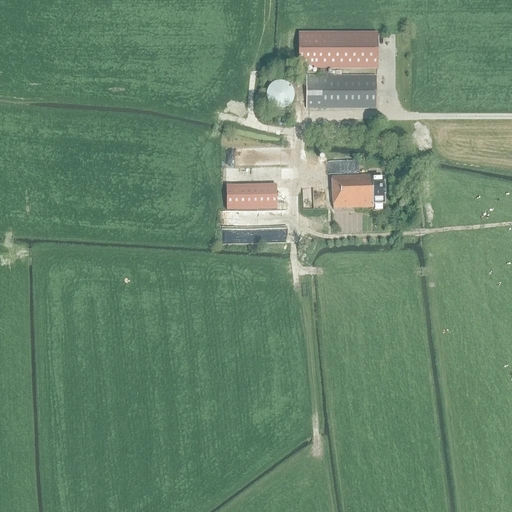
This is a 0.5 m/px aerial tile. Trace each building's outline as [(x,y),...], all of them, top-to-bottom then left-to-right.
[(305,110),(375,110),(375,76),(327,77),(327,69),(377,69),(377,35),(313,35),(313,69),(320,69),(320,77),(306,77),(305,110)] [(291,95),(291,93),(291,90),(291,88),(288,85),(285,82),(281,81),(278,81),(276,82),(274,83),(271,85),(270,88),(269,90),(269,93),(269,95),(270,98),(272,101),(274,103),(276,104),(280,104),(283,104),(285,103),(288,101),(290,98),(291,95)] [(292,168),(277,168),(277,177),(281,177),(281,181),(292,181),(292,168)] [(372,205),(383,205),(382,179),(371,180),(370,176),(352,177),(331,177),(332,210),(372,209),(372,205)] [(226,186),(226,211),(276,210),(276,186),(226,186)]
